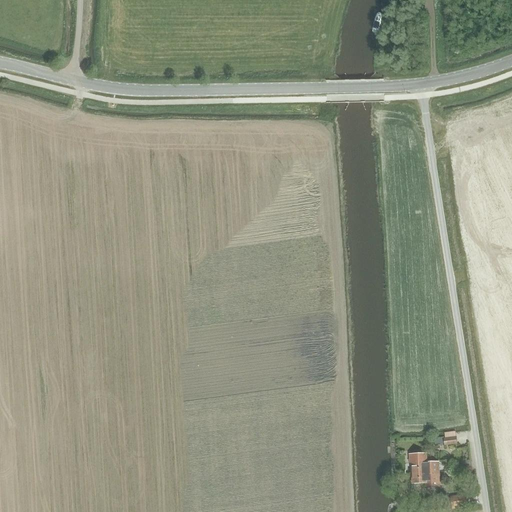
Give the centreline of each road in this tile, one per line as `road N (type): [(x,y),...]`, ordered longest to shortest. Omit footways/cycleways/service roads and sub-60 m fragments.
road 1 (unclassified): [(487,511),(421,84)]
road 2 (tertiary): [(0,63),(149,91),(421,84)]
